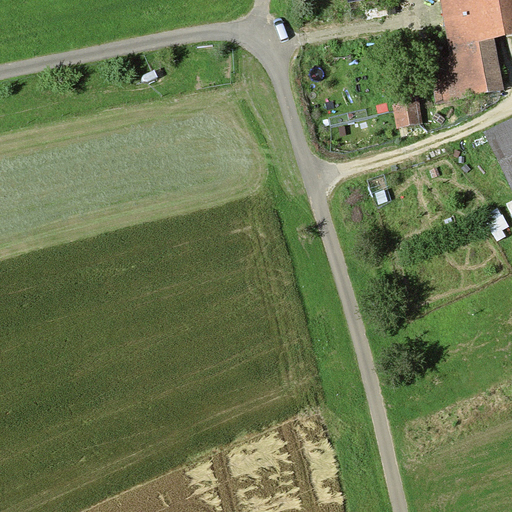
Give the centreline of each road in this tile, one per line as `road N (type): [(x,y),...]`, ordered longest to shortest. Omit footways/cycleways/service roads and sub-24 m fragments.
road 1 (unclassified): [(0,73),(218,33),(267,40),(349,282),(401,511)]
road 2 (track): [(511,113),(316,183)]
